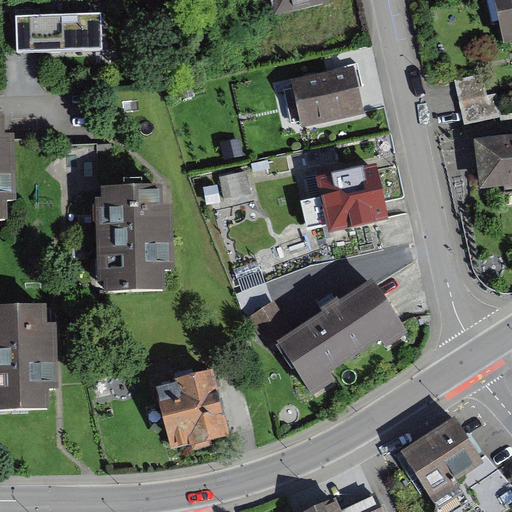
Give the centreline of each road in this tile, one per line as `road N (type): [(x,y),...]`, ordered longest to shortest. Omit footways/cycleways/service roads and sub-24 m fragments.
road 1 (residential): [(385,0),(453,301),(474,357)]
road 2 (tertiary): [(176,501),(258,480),(346,439),(474,357)]
road 3 (tertiary): [(0,503),(176,501)]
